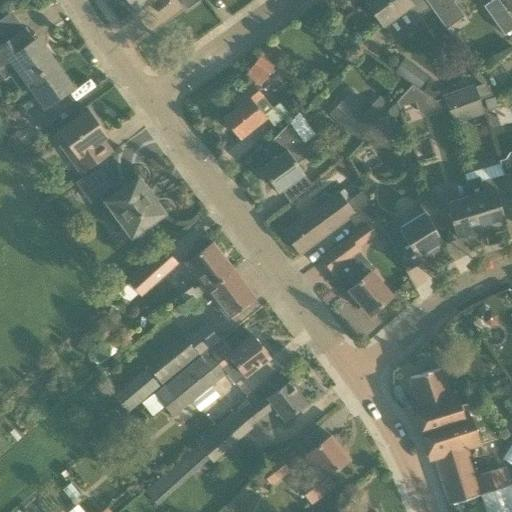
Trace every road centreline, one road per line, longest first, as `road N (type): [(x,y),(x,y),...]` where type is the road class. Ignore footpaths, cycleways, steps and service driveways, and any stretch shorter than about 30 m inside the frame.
road 1 (residential): [(354,375),(147,99)]
road 2 (residential): [(354,375),(432,308),(511,266)]
road 3 (residential): [(147,99),(289,0)]
road 4 (residential): [(421,511),(389,431),(354,375)]
road 5 (residential): [(147,99),(78,0)]
